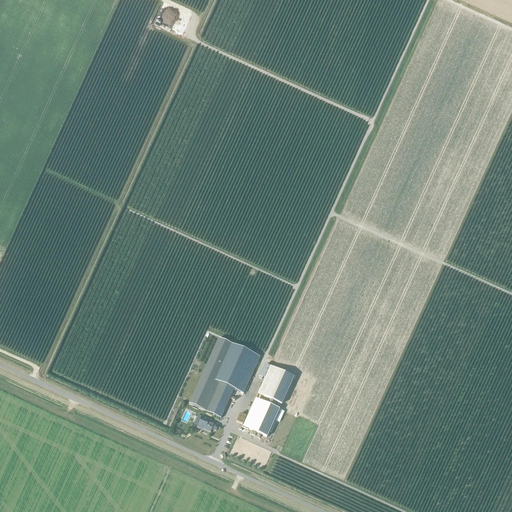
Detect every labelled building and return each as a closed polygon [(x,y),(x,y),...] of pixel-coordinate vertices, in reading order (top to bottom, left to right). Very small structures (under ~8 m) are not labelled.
[(189,404),(221,419),(234,390),(212,380),(229,344),(218,339),(189,404)] [(212,380),(234,390),(243,394),(259,358),(229,344),(212,380)] [(293,378),(270,367),(258,394),(281,405),(293,378)] [(266,437),(274,420),(279,423),(284,412),(254,399),(241,426),(266,437)] [(215,431),(218,425),(210,422),(210,421),(200,416),(197,422),(199,423),(197,428),(200,429),(200,428),(210,433),(211,430),(215,431)]
